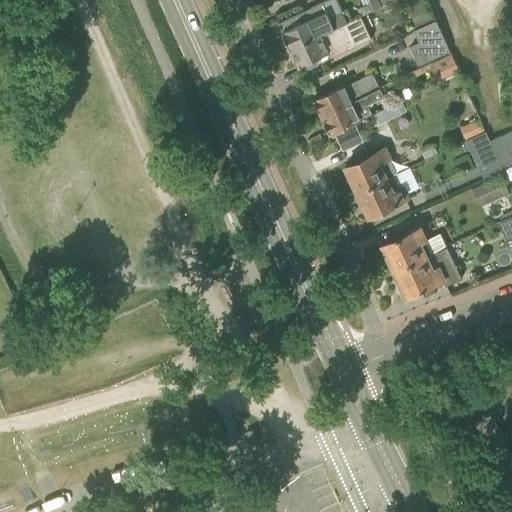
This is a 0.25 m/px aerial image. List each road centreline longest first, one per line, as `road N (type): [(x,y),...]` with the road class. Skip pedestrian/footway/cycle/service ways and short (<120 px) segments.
road 1 (secondary): [(345,374),(176,0)]
road 2 (residential): [(345,374),(511,303)]
